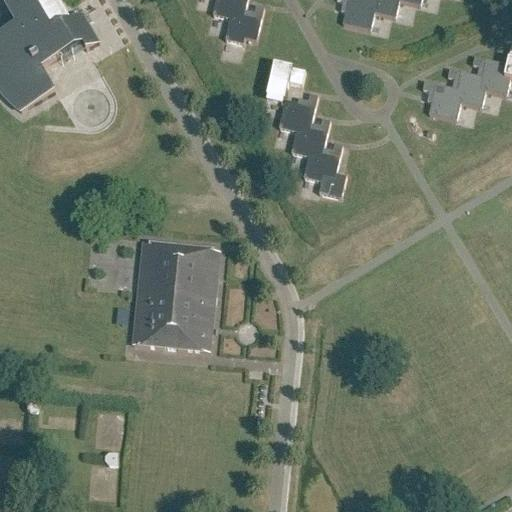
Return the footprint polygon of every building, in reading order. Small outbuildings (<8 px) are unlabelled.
[(54,0),(0,0),(17,29),(0,38),(0,95),(2,99),(8,105),(15,112),(22,117),(56,97),(43,74),(84,49),(87,55),(100,47),(83,18),(69,26),(54,0)] [(217,0),(213,21),(230,25),(232,18),(245,21),(249,0),(217,0)] [(375,19),(368,18),(371,5),(350,0),(349,0),(338,0),(337,5),(348,8),(343,30),(371,36),(375,19)] [(372,0),(371,5),(368,18),(375,19),(396,24),(400,7),(393,5),(394,0),(372,0)] [(394,0),(393,5),(400,7),(421,12),(423,0),(394,0)] [(232,18),(230,25),(226,46),(244,50),(245,44),(257,47),(264,14),(256,12),(254,23),(245,21),(232,18)] [(507,70),(475,63),(473,71),(484,73),(482,83),(479,95),(486,97),(507,102),(511,84),(505,82),(508,71),(507,70)] [(306,76),(275,69),(267,102),(286,107),(286,105),(290,88),(302,90),(306,76)] [(486,97),(479,95),(482,83),(450,75),(448,84),(459,86),(457,95),(454,108),(461,109),(482,114),(486,97)] [(454,108),(457,95),(425,88),(423,96),(434,98),(429,120),(457,126),(461,109),(454,108)] [(311,134),(319,101),(311,100),(308,111),(286,105),(286,107),(279,134),(297,138),(298,131),(311,134)] [(321,136),(311,134),(298,131),(297,138),(292,159),(309,163),(310,156),(323,159),(331,127),(323,125),(321,136)] [(309,163),(304,184),(322,188),(319,200),(342,205),(346,186),(336,184),(343,152),(335,150),(333,161),(323,159),(310,156),(309,163)] [(220,257),(144,249),(134,350),(210,358),(220,257)]
